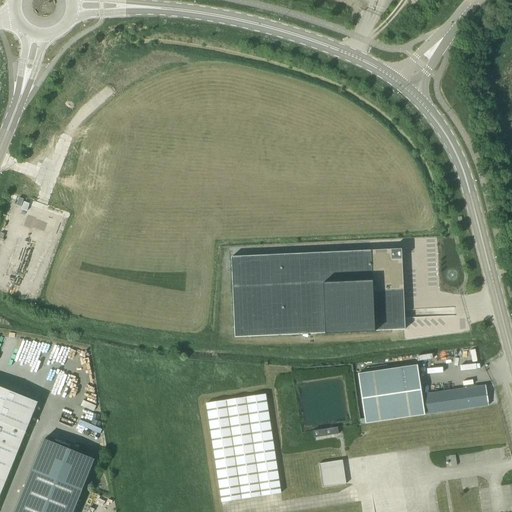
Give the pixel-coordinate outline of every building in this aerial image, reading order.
[(231,257),(235,337),(405,330),(402,249),(231,257)] [(486,386),(422,395),(417,366),(359,374),(366,423),(489,406),(486,386)] [(0,495),(37,403),(0,388),(0,495)] [(265,395),(206,404),(222,503),(281,493),(265,395)] [(338,434),(337,427),(313,431),(314,438),(338,434)] [(51,439),(21,511),(79,511),(101,459),(51,439)] [(342,460),(319,464),(322,488),(346,484),(342,460)]
